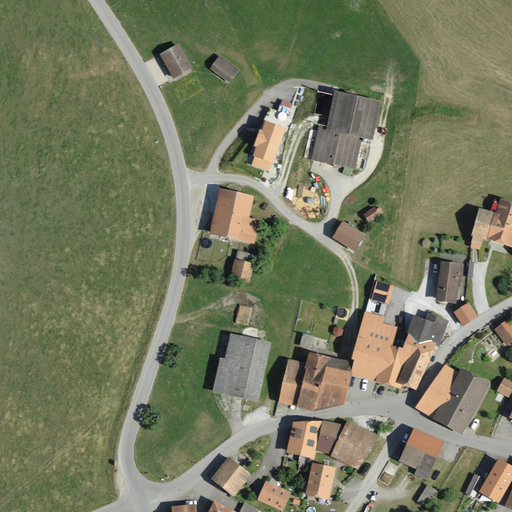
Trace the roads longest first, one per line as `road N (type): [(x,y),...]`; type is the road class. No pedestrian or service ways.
road 1 (tertiary): [(96,0),(156,98),(182,191),(177,281),(125,451),(146,506)]
road 2 (residential): [(146,506),(278,422),(372,406),(407,415)]
road 3 (residential): [(407,415),(445,348),(511,303)]
